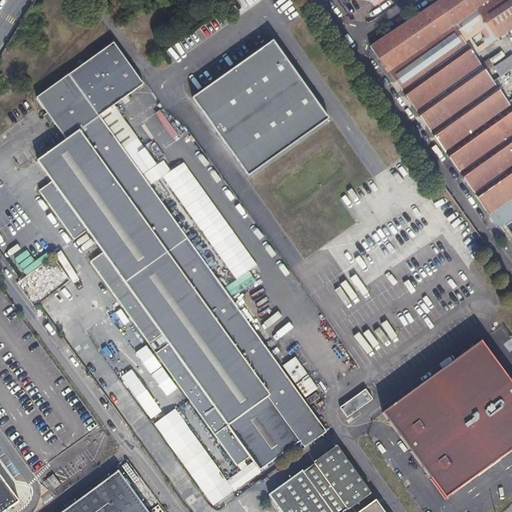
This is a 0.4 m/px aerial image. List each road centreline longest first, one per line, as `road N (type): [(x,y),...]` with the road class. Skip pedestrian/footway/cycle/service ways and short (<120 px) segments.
road 1 (unknown): [(275,20),(261,6),(253,9),(159,78),(340,316)]
road 2 (unclassified): [(0,273),(179,511)]
road 3 (residential): [(352,44),(511,266)]
road 4 (unknown): [(275,20),(381,167)]
